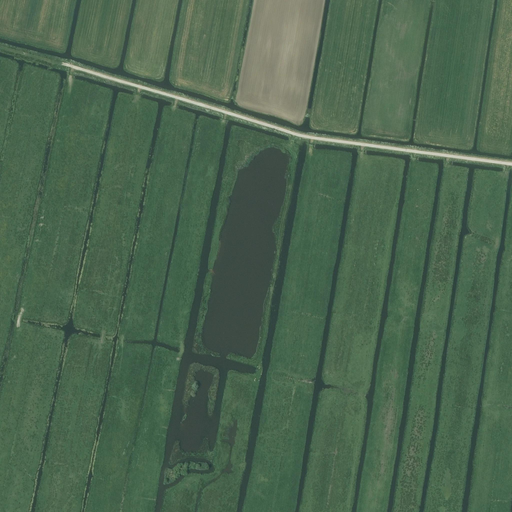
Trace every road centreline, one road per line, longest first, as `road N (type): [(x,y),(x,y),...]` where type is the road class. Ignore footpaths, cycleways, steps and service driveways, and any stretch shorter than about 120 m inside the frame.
road 1 (track): [(0,47),(294,134)]
road 2 (track): [(511,164),(294,134)]
